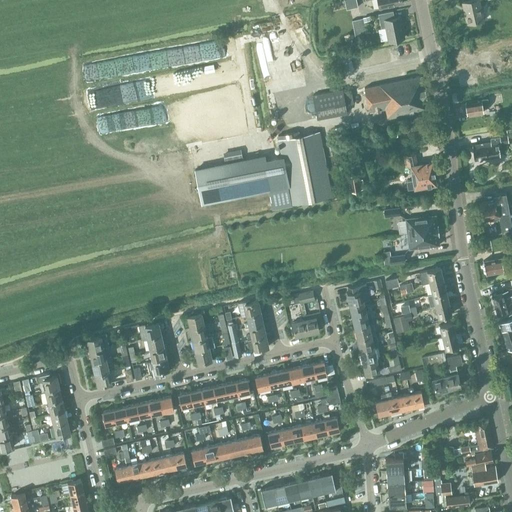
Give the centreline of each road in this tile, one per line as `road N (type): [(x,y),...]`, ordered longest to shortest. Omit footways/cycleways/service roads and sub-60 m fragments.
road 1 (tertiary): [(492,395),(420,0)]
road 2 (track): [(296,98),(287,120),(259,138),(104,182)]
road 3 (track): [(104,182),(72,44)]
road 4 (residential): [(369,446),(492,395)]
road 5 (residential): [(246,477),(369,446)]
